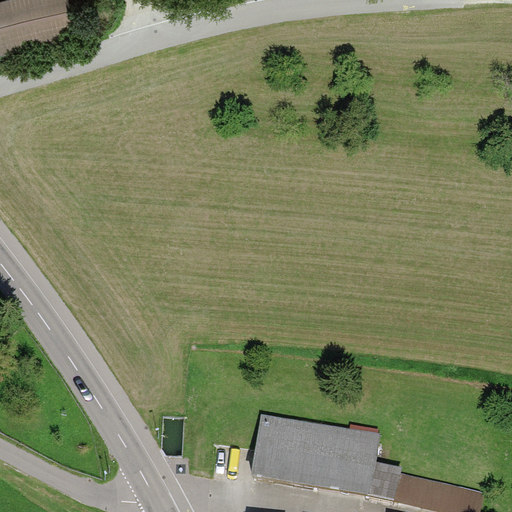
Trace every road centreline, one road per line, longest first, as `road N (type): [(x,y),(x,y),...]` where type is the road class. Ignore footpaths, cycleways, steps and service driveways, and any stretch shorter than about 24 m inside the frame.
road 1 (residential): [(0,84),(154,37),(301,6),(395,0)]
road 2 (tertiary): [(0,262),(95,392),(154,496)]
road 3 (residential): [(0,447),(85,491),(122,502),(154,496)]
